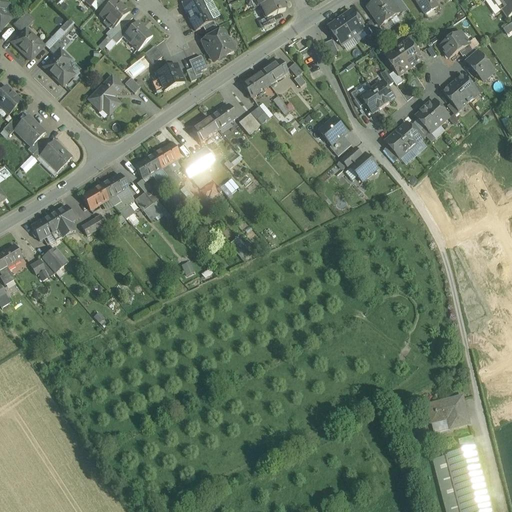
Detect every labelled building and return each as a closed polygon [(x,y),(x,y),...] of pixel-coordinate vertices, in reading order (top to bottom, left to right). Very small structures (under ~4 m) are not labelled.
[(0,0),(0,31),(12,19),(0,7),(0,5),(4,2),(2,0),(0,0)] [(24,0),(18,7),(21,9),(30,0),(24,0)] [(129,14),(114,0),(99,16),(113,30),(114,30),(119,24),(128,15),(129,14)] [(200,0),(187,0),(181,3),(185,10),(201,1),(200,0)] [(275,0),(261,6),(266,19),(267,20),(272,17),(285,11),(280,0),(275,0)] [(400,14),(390,0),(379,0),(379,1),(377,3),(390,21),(392,20),(394,20),(397,18),(397,16),(400,14)] [(414,0),(416,3),(417,2),(425,16),(438,8),(435,3),(433,0),(414,0)] [(511,0),(495,0),(508,18),(511,15),(511,0)] [(185,10),(184,11),(195,32),(204,27),(213,22),(201,1),(185,10)] [(390,21),(377,3),(376,4),(373,3),(371,5),(370,8),(368,10),(380,28),(383,26),(385,26),(388,25),(388,22),(390,21)] [(352,13),(340,21),(353,39),(365,32),(352,13)] [(25,14),(14,26),(19,31),(30,20),(25,14)] [(128,15),(119,24),(124,28),(132,20),(128,15)] [(272,17),(267,20),(266,19),(261,22),(264,29),(275,24),(272,17)] [(70,21),(44,47),(49,51),(58,42),(74,25),(70,21)] [(353,39),(340,21),(329,29),(342,47),(353,39)] [(152,37),(138,22),(128,32),(123,38),(138,52),(152,37)] [(213,22),(204,27),(206,33),(216,28),(213,22)] [(119,24),(114,30),(113,30),(107,36),(112,41),(124,28),(119,24)] [(511,24),(503,30),(507,36),(511,32),(511,24)] [(124,28),(112,41),(116,45),(123,38),(128,32),(124,28)] [(44,47),(25,29),(11,44),(30,62),(44,47)] [(221,32),(203,42),(202,44),(212,61),(214,61),(224,56),(226,57),(233,53),(234,50),(233,47),(229,46),(226,40),(227,38),(223,32),(221,32)] [(461,34),(441,48),(449,59),(459,53),(469,46),(461,34)] [(419,47),(413,37),(407,41),(409,42),(414,50),(419,47)] [(58,42),(49,51),(55,57),(60,51),(60,52),(65,48),(58,42)] [(333,42),(324,45),(331,60),(339,57),(333,42)] [(414,50),(409,42),(397,50),(411,70),(423,62),(414,50)] [(469,46),(459,53),(463,58),(464,57),(473,51),(469,46)] [(155,47),(145,55),(152,66),(163,58),(155,47)] [(411,70),(397,50),(386,58),(396,72),(400,78),(411,70)] [(473,51),(464,57),(469,62),(478,54),(474,50),(473,51)] [(55,57),(43,69),(63,87),(74,76),(65,67),(70,61),(60,52),(60,51),(55,57)] [(494,73),(478,54),(469,62),(467,64),(484,83),(494,73)] [(201,57),(189,62),(192,69),(195,78),(202,75),(201,72),(206,70),(201,57)] [(279,61),(261,73),(270,86),(288,74),(279,61)] [(137,64),(129,70),(133,76),(141,70),(137,64)] [(294,64),(288,69),(296,79),(294,81),(300,89),(306,85),(300,77),(303,74),(294,64)] [(176,65),(156,74),(164,93),(184,84),(176,65)] [(192,69),(186,72),(191,83),(196,80),(195,78),(192,69)] [(396,72),(389,77),(394,84),(397,88),(404,83),(400,78),(396,72)] [(261,73),(242,86),(251,99),(270,86),(261,73)] [(389,77),(386,73),(381,77),(389,88),(394,84),(389,77)] [(61,88),(50,80),(48,83),(39,77),(36,81),(56,95),(61,88)] [(472,87),(463,77),(453,85),(469,103),(479,95),(472,87)] [(112,78),(88,102),(95,108),(98,106),(109,117),(120,105),(113,99),(123,89),(112,78)] [(140,89),(131,80),(125,86),(134,95),(140,89)] [(484,92),(476,83),(472,87),(479,95),(479,96),(484,92)] [(395,100),(383,84),(372,91),(384,108),(389,105),(389,104),(395,100)] [(469,103),(453,85),(443,94),(452,104),(459,112),(469,103)] [(21,103),(6,88),(0,93),(0,108),(9,117),(21,103)] [(384,108),(372,91),(362,99),(366,105),(373,115),(379,111),(379,112),(384,108)] [(362,99),(357,92),(351,96),(360,109),(366,105),(362,99)] [(278,97),(273,101),(279,108),(284,104),(278,97)] [(449,119),(435,102),(430,106),(425,109),(440,127),(449,119)] [(284,104),(279,108),(285,116),(289,112),(284,104)] [(459,112),(452,104),(447,108),(454,115),(455,117),(460,113),(459,112)] [(228,106),(209,119),(218,132),(236,119),(228,106)] [(259,108),(250,115),(260,127),(269,120),(259,108)] [(440,127),(425,109),(421,113),(421,114),(417,118),(419,120),(425,127),(431,135),(440,127)] [(260,127),(250,115),(238,124),(249,136),(260,127)] [(459,121),(455,117),(454,115),(449,119),(455,125),(459,121)] [(20,125),(14,132),(31,148),(37,143),(45,134),(28,117),(20,125)] [(14,119),(3,132),(9,138),(14,132),(20,125),(14,119)] [(209,119),(191,131),(200,144),(218,132),(209,119)] [(334,120),(320,133),(332,147),(333,148),(344,138),(347,135),(334,120)] [(414,124),(420,131),(425,127),(419,120),(414,124)] [(420,140),(424,136),(420,131),(414,124),(410,128),(420,140)] [(410,128),(407,125),(396,134),(411,151),(421,142),(420,140),(410,128)] [(431,135),(425,127),(420,131),(424,136),(428,140),(432,136),(431,135)] [(411,151),(396,134),(386,143),(389,147),(400,159),(400,160),(411,151)] [(344,138),(333,148),(332,147),(330,149),(338,159),(352,147),(344,138)] [(45,151),(40,157),(37,161),(54,177),(71,159),(54,142),(45,151)] [(37,143),(31,148),(27,152),(32,156),(41,147),(37,143)] [(172,145),(153,156),(161,170),(166,177),(172,173),(168,166),(180,159),(172,145)] [(41,147),(32,156),(33,157),(37,161),(40,157),(45,151),(41,147)] [(384,152),(394,163),(400,159),(389,147),(384,152)] [(355,150),(341,161),(349,171),(351,170),(350,169),(363,159),(355,150)] [(205,151),(193,159),(202,169),(213,161),(205,151)] [(153,156),(134,167),(142,181),(161,170),(153,156)] [(363,159),(350,169),(351,170),(363,183),(378,170),(366,156),(363,159)] [(33,157),(19,172),(23,176),(37,161),(33,157)] [(193,159),(182,167),(189,178),(202,169),(193,159)] [(120,176),(100,187),(108,201),(109,201),(128,189),(120,176)] [(230,179),(219,188),(226,197),(238,188),(230,179)] [(207,198),(217,194),(212,184),(202,188),(207,198)] [(100,187),(82,198),(90,212),(108,201),(100,187)] [(161,199),(152,188),(144,194),(153,204),(154,205),(161,199)] [(144,194),(134,202),(142,213),(153,204),(144,194)] [(66,207),(48,218),(57,232),(62,240),(75,233),(70,225),(75,222),(66,207)] [(128,207),(119,214),(125,221),(134,214),(128,207)] [(91,223),(96,232),(106,226),(100,217),(91,223)] [(48,218),(31,228),(33,232),(31,234),(35,240),(37,238),(39,243),(57,232),(48,218)] [(91,223),(81,228),(87,238),(96,232),(91,223)] [(236,237),(228,244),(244,261),(255,251),(245,240),(242,243),(236,237)] [(14,247),(0,255),(0,258),(7,270),(22,260),(14,247)] [(54,250),(42,260),(55,275),(56,275),(60,271),(67,265),(54,250)] [(0,258),(0,275),(1,278),(0,278),(0,280),(4,287),(14,281),(7,270),(0,258)] [(55,275),(42,260),(39,263),(44,271),(49,280),(55,275)] [(181,265),(185,276),(194,273),(190,262),(181,265)] [(44,271),(39,263),(31,267),(35,276),(38,274),(44,271)] [(49,280),(44,271),(38,274),(43,283),(49,280)] [(60,271),(56,275),(60,279),(64,276),(60,271)] [(5,295),(0,298),(0,308),(1,310),(11,304),(5,295)] [(441,406),(463,400),(463,398),(440,404),(441,406)] [(441,406),(440,404),(427,407),(431,423),(447,419),(450,431),(470,426),(463,400),(441,406)] [(434,435),(450,431),(447,419),(431,423),(434,435)] [(491,511),(473,438),(460,441),(463,454),(433,461),(446,511),(491,511)]
